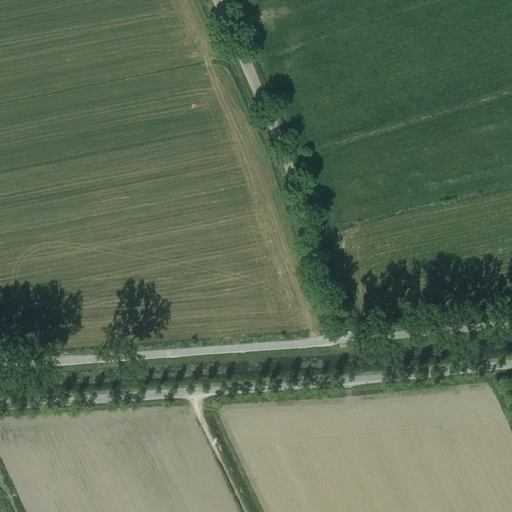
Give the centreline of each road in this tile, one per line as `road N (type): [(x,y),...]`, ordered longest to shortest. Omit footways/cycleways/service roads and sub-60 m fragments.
road 1 (unclassified): [(0,406),(511,363)]
road 2 (unclassified): [(340,340),(295,187),(216,0)]
road 3 (unclassified): [(0,365),(340,340)]
road 4 (unclassified): [(340,340),(511,322)]
road 5 (track): [(247,511),(192,393)]
